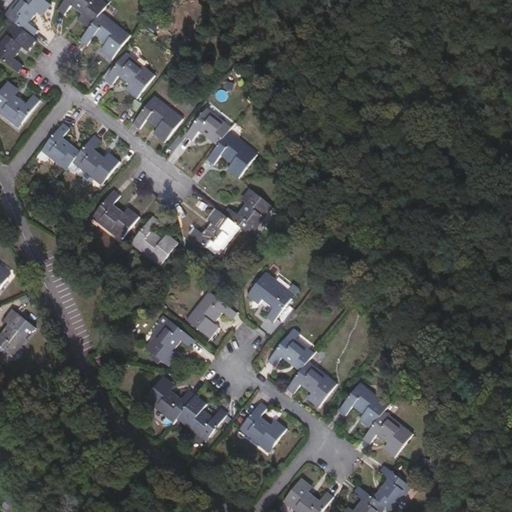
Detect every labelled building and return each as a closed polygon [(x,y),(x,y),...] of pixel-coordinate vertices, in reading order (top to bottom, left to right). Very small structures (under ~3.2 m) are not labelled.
[(45,0),(18,0),(6,16),(14,23),(34,38),(39,31),(31,23),(39,13),(44,17),(53,6),(45,0)] [(105,13),(110,6),(102,0),(67,0),(60,10),(66,16),(74,7),(84,15),(80,20),(92,29),(105,13)] [(133,36),(105,13),(92,29),(83,41),(89,46),(97,37),(107,44),(102,51),(114,60),(133,36)] [(34,38),(14,23),(0,40),(0,56),(20,73),(25,67),(16,59),(24,48),(29,52),(38,42),(34,38)] [(138,99),(157,76),(129,53),(107,81),(113,86),(120,78),(131,86),(127,91),(138,99)] [(126,91),(129,87),(120,79),(116,84),(126,91)] [(21,91),(9,82),(0,94),(0,112),(21,128),(41,101),(35,96),(28,104),(17,96),(21,91)] [(185,119),(156,97),(134,124),(142,130),(149,121),(159,129),(155,134),(166,143),(185,119)] [(231,133),(234,128),(208,108),(187,136),(194,141),(201,132),(220,146),(231,133)] [(75,163),(83,152),(65,138),(72,130),(65,124),(43,151),(69,171),(75,163)] [(259,154),(231,133),(220,146),(209,160),(216,165),(223,156),(233,164),(229,170),(241,178),(259,154)] [(103,141),(97,136),(83,152),(75,163),(103,185),(121,162),(110,153),(106,158),(96,150),(103,141)] [(243,229),(252,237),(275,207),(252,189),(243,200),(247,204),(239,214),(230,208),(224,215),(243,229)] [(123,196),(115,190),(94,218),(122,241),(141,217),(130,209),(126,214),(116,205),(123,196)] [(243,229),(224,215),(218,210),(210,221),(216,225),(207,236),(198,229),(192,236),(220,257),(243,229)] [(155,216),(133,244),(162,267),(180,243),(169,234),(165,240),(154,231),(162,221),(155,216)] [(0,265),(0,291),(12,275),(0,265)] [(275,308),(268,317),(275,323),(297,295),(268,273),(249,296),(260,305),(264,300),(275,308)] [(188,320),(212,339),(221,328),(216,324),(225,313),(234,320),(239,313),(211,292),(188,320)] [(2,336),(0,334),(0,354),(2,352),(7,356),(9,353),(16,357),(37,329),(13,310),(5,321),(10,325),(2,336)] [(147,348),(171,367),(180,356),(175,352),(183,341),(192,348),(197,342),(169,320),(147,348)] [(311,361),(317,353),(291,333),(270,361),(277,367),(284,358),(302,372),(311,361)] [(339,384),(311,361),(302,372),(289,389),(295,394),(302,386),(313,393),(309,399),(320,407),(339,384)] [(147,401),(175,423),(178,419),(197,395),(191,390),(184,399),(173,391),(177,386),(166,377),(147,401)] [(387,412),(391,406),(362,383),(340,411),(347,416),(354,407),(365,415),(361,420),(372,429),(387,412)] [(197,395),(178,419),(208,442),(229,415),(223,409),(216,418),(206,409),(209,404),(197,395)] [(270,453),(289,429),(278,420),(273,425),(262,417),(269,408),(262,403),(241,430),(270,453)] [(415,434),(387,412),(372,429),(365,439),(371,444),(378,436),(389,444),(385,449),(397,458),(415,434)] [(387,508),(392,511),(394,511),(413,488),(385,466),(380,473),(389,480),(374,498),(387,508)] [(303,479),(285,502),(297,511),(323,511),(335,498),(329,492),(322,501),(311,492),(314,487),(303,479)] [(384,511),(387,508),(374,498),(360,486),(354,493),(363,500),(355,510),(350,507),(345,511),(384,511)]
